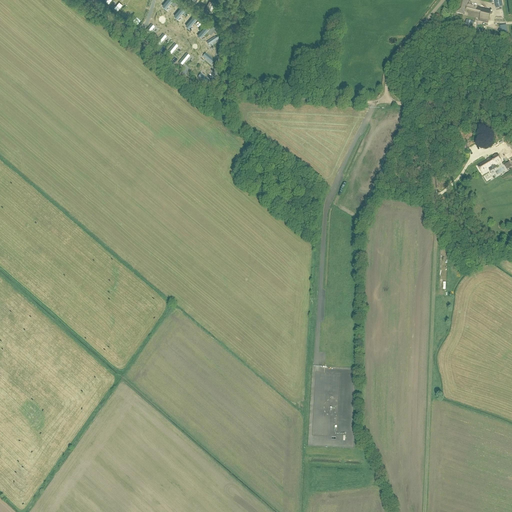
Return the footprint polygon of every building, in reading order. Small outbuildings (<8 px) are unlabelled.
[(492,11),(483,9),(482,10),(479,9),(479,8),(467,5),(468,1),(462,0),(459,0),(456,13),(480,20),(480,22),(488,24),(492,11)] [(501,0),(494,0),(496,9),(503,8),(501,0)] [(183,2),(177,7),(181,11),(186,6),(183,2)] [(194,21),(197,26),(203,21),(200,17),(194,21)] [(466,20),(463,32),(474,35),(475,29),(472,28),(474,22),(466,20)] [(497,31),(499,37),(502,37),(503,40),(510,38),(507,26),(500,27),(501,30),(497,31)] [(482,174),(502,162),(498,154),(477,167),(482,174)] [(506,167),(497,170),(499,176),(509,172),(506,167)]
